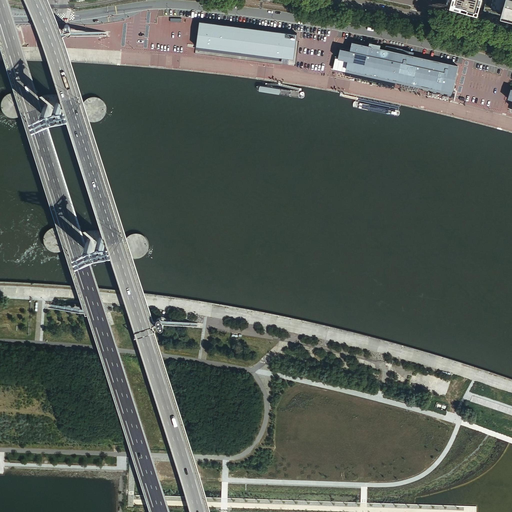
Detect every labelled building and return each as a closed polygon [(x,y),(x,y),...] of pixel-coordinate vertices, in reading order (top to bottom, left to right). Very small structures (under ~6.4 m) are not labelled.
[(475,0),(473,7),(468,6),(469,5),(467,5),(466,7),(475,10),(476,7),(477,0),(475,0)] [(511,0),(492,0),(490,11),(500,12),(498,20),(511,23),(511,0)] [(294,35),(198,21),(195,45),(292,57),(294,35)] [(454,92),(460,64),(373,45),(353,41),(351,49),(341,47),(339,58),(349,60),(347,68),(454,92)] [(27,107),(28,102),(27,97),(25,93),(22,90),(18,88),(13,88),(8,89),(5,92),(2,95),(1,99),(1,103),(2,107),(4,110),(8,113),(12,114),(16,115),(20,113),(24,110),(27,107)] [(108,112),(109,107),(108,103),(106,99),(103,95),(99,94),(94,93),(90,95),(86,97),(84,100),(82,104),(82,108),(83,112),(86,116),(89,118),(93,120),(97,120),(101,119),(105,116),(108,112)] [(66,242),(67,237),(67,233),(65,228),(61,225),(57,223),(52,223),(48,224),(44,227),(42,230),(41,234),(40,238),(42,242),(44,246),(47,248),(51,250),(55,250),(60,248),(64,246),(66,242)] [(149,248),(150,244),(149,239),(147,235),(144,232),(140,230),(135,230),(130,231),(127,233),(125,237),(123,241),(123,245),(124,249),(127,252),(130,255),(134,256),(138,256),(142,255),(146,252),(149,248)]
